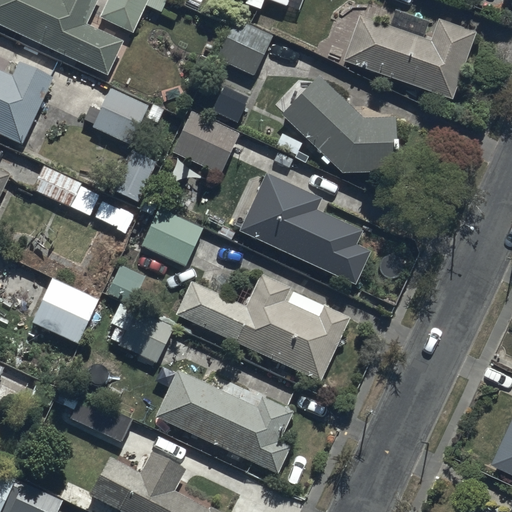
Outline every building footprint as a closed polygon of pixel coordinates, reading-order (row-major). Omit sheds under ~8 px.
[(0,0),(0,25),(108,75),(123,43),(87,26),(98,0),(0,0)] [(107,0),(99,17),(132,32),(145,4),(162,11),(166,0),(107,0)] [(289,0),(242,0),(242,2),(260,9),(263,0),(268,0),(287,7),(289,0)] [(361,14),(344,60),(454,100),(477,34),(439,20),(432,40),(361,14)] [(233,18),(215,58),(254,76),(273,36),(233,18)] [(0,70),(0,133),(22,144),(53,78),(19,62),(12,77),(0,70)] [(320,76),(281,114),(341,173),(396,171),(396,116),(363,117),(320,76)] [(149,105),(111,88),(93,126),(131,144),(149,105)] [(190,112),(172,152),(221,175),(239,135),(190,112)] [(156,160),(133,150),(119,183),(142,192),(156,160)] [(37,162),(25,185),(120,232),(131,208),(37,162)] [(0,197),(11,175),(0,169),(0,197)] [(263,174),(238,232),(357,284),(372,252),(358,246),(364,231),(316,210),(320,199),(263,174)] [(204,228),(160,206),(140,245),(185,267),(204,228)] [(145,276),(120,265),(107,294),(132,305),(145,276)] [(191,281),(176,314),(323,380),(351,319),(289,291),(291,288),(259,274),(245,305),(191,281)] [(52,278),(31,322),(79,345),(100,301),(52,278)] [(120,307),(105,336),(157,363),(174,329),(137,310),(135,315),(120,307)] [(158,376),(139,367),(122,403),(141,412),(158,376)] [(176,371),(155,417),(277,474),(290,447),(279,442),(294,411),(262,396),(256,409),(176,371)] [(133,420),(76,392),(65,415),(122,443),(133,420)] [(511,426),(495,462),(511,470),(511,426)] [(109,457),(89,493),(123,511),(219,511),(213,508),(211,511),(175,492),(187,470),(152,451),(139,473),(109,457)] [(0,508),(15,478),(0,470),(0,508)] [(57,511),(63,499),(18,479),(1,511),(57,511)]
